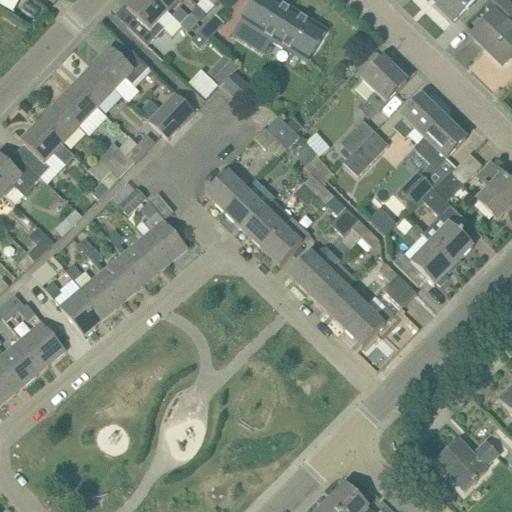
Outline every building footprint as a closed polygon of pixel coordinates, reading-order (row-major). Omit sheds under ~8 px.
[(0,0),(0,4),(17,13),(24,0),(0,0)] [(168,14),(153,0),(137,0),(127,11),(136,20),(127,29),(147,49),(164,31),(159,25),(168,15),(168,14)] [(182,0),(153,0),(168,14),(182,0)] [(273,42),(307,63),(326,33),(272,0),(256,0),(235,35),(266,54),(273,42)] [(437,0),(435,3),(454,21),(474,0),(437,0)] [(511,8),(503,0),(496,0),(487,10),(493,16),(472,38),(485,50),(488,47),(506,64),(511,57),(511,8)] [(191,16),(180,27),(188,34),(199,23),(191,16)] [(201,30),(207,39),(223,28),(217,19),(201,30)] [(200,35),(191,43),(200,51),(208,43),(200,35)] [(98,65),(92,71),(103,81),(115,92),(116,93),(129,105),(139,94),(133,87),(135,84),(140,79),(149,70),(140,61),(133,55),(124,64),(111,51),(105,57),(98,65)] [(208,76),(222,89),(239,71),(225,58),(208,76)] [(384,61),(370,76),(363,83),(375,95),(359,112),(368,121),(377,112),(378,113),(407,84),(384,61)] [(92,71),(75,89),(98,111),(115,92),(92,71)] [(98,111),(75,89),(57,107),(80,129),(98,111)] [(176,96),(149,124),(168,143),(195,115),(176,96)] [(415,132),(424,141),(444,120),(423,99),(403,120),(394,131),(405,142),(415,132)] [(57,107),(39,127),(62,148),(80,129),(57,107)] [(266,133),(287,153),(300,139),(296,135),(287,127),(279,119),(266,133)] [(444,120),(424,141),(414,151),(431,167),(420,178),(418,177),(401,194),(416,208),(421,202),(433,191),(435,193),(456,171),(446,162),(466,141),(444,120)] [(293,122),(287,127),(296,135),(301,130),(298,126),(293,122)] [(340,146),(352,157),(374,134),(363,123),(340,146)] [(73,159),(62,148),(39,127),(21,145),(24,148),(15,157),(41,181),(47,187),(73,159)] [(264,131),(255,140),(266,152),(268,150),(279,161),(287,153),(266,133),(264,131)] [(374,134),(352,157),(344,166),(358,180),(389,148),(374,134)] [(138,147),(146,154),(155,145),(147,137),(138,147)] [(307,166),(331,153),(322,137),(298,150),(307,166)] [(146,154),(138,147),(127,158),(135,166),(146,154)] [(0,157),(0,195),(4,199),(4,198),(15,209),(41,181),(15,157),(8,165),(0,157)] [(456,171),(435,193),(447,205),(463,189),(482,169),(470,157),(456,171)] [(511,186),(491,166),(479,179),(490,190),(478,203),(498,223),(511,208),(511,186)] [(112,174),(102,185),(110,193),(120,182),(112,174)] [(206,198),(224,216),(247,193),(228,175),(206,198)] [(304,185),(315,196),(323,188),(312,178),(304,185)] [(256,183),(247,193),(224,216),(243,234),(265,211),(275,200),(256,183)] [(110,193),(102,185),(91,196),(99,204),(110,193)] [(323,188),(315,196),(326,206),(333,199),(323,188)] [(147,201),(137,191),(118,209),(128,219),(147,201)] [(433,191),(421,202),(440,220),(451,209),(447,205),(435,193),(433,191)] [(346,211),(340,204),(332,212),(339,218),(346,211)] [(150,205),(141,212),(150,222),(158,215),(150,205)] [(370,220),(386,237),(398,226),(383,209),(370,220)] [(243,234),(261,252),(284,229),(265,211),(243,234)] [(352,232),(362,241),(370,233),(346,211),(339,218),(330,227),(344,240),(352,232)] [(83,220),(82,220),(75,213),(55,231),(63,239),(83,220)] [(173,233),(158,215),(150,222),(145,226),(151,234),(143,240),(167,268),(188,251),(173,233)] [(292,221),(284,229),(261,252),(280,270),(310,238),(292,221)] [(450,226),(431,246),(454,268),(473,249),(462,238),(464,236),(462,234),(460,236),(450,226)] [(37,248),(27,257),(35,265),(55,247),(38,230),(30,240),(37,248)] [(380,243),(370,233),(362,241),(372,251),(380,243)] [(115,234),(108,240),(116,250),(120,247),(123,244),(115,234)] [(143,240),(123,258),(146,286),(167,268),(143,240)] [(454,268),(431,246),(412,265),(402,256),(393,265),(418,289),(426,281),(434,288),(439,284),(442,287),(449,279),(446,276),(454,268)] [(94,251),(87,257),(95,268),(103,261),(94,251)] [(307,296),(329,273),(311,255),(289,278),(307,296)] [(35,265),(27,257),(17,267),(25,275),(35,265)] [(123,258),(101,275),(125,303),(146,286),(123,258)] [(50,262),(34,277),(45,288),(61,273),(50,262)] [(0,297),(17,281),(0,265),(0,297)] [(398,277),(387,267),(379,275),(389,286),(398,277)] [(74,268),(67,274),(75,285),(83,278),(74,268)] [(329,273),(307,296),(326,314),(348,291),(329,273)] [(83,278),(75,285),(81,292),(105,321),(125,303),(101,275),(92,283),(86,275),(83,278)] [(402,311),(416,296),(398,277),(390,285),(383,292),(402,311)] [(54,302),(62,296),(53,285),(45,292),(54,302)] [(348,291),(326,314),(344,332),(366,309),(348,291)] [(62,296),(54,302),(84,338),(105,321),(81,292),(70,301),(64,294),(62,296)] [(27,307),(19,314),(28,325),(37,318),(27,307)] [(376,319),(366,309),(344,332),(363,350),(395,318),(386,309),(376,319)] [(21,342),(45,371),(66,353),(42,324),(21,342)] [(45,371),(21,342),(0,360),(24,388),(45,371)] [(0,401),(3,406),(24,388),(0,360),(0,359),(0,401)] [(511,392),(502,402),(511,413),(511,392)] [(485,470),(498,458),(487,445),(473,458),(459,443),(437,464),(464,493),(487,472),(485,470)] [(329,505),(336,511),(370,511),(346,488),(329,505)]
